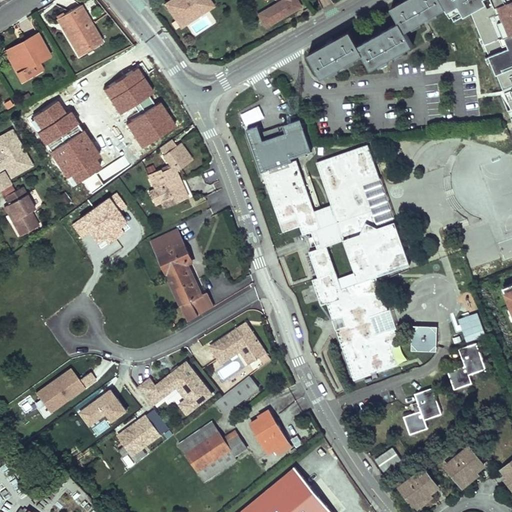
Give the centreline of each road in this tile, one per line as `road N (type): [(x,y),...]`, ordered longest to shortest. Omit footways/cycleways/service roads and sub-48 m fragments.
road 1 (residential): [(269,285),(327,412),(397,511)]
road 2 (residential): [(77,326),(136,356),(269,285)]
road 3 (residential): [(193,99),(229,168),(269,285)]
road 4 (residential): [(193,99),(368,0)]
